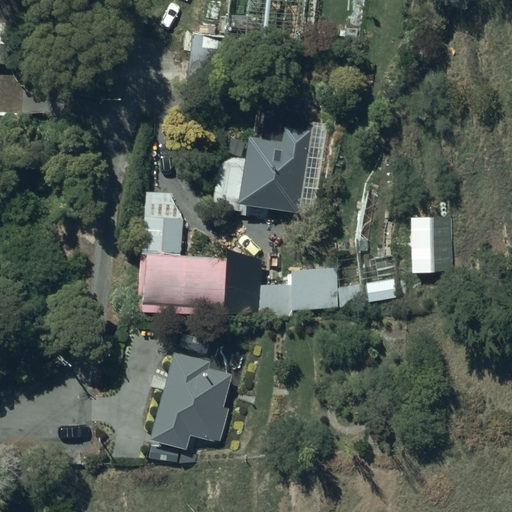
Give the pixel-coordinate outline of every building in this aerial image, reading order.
[(24,0),(0,0),(0,59),(22,61),(24,0)] [(213,29),(193,28),(191,65),(211,66),(213,29)] [(214,203),(241,207),(241,212),(271,217),(273,203),(298,208),(313,125),(310,124),(312,110),(285,105),(283,111),(266,108),(262,131),(248,128),(245,154),(244,154),(243,153),(242,153),(241,153),(240,153),(239,153),(238,153),(237,153),(236,153),(235,153),(234,153),(233,153),(232,153),(231,153),(230,153),(230,154),(229,154),(228,154),(227,155),(226,155),(225,156),(224,156),(224,157),(223,157),(222,158),(221,159),(220,160),(220,161),(219,162),(218,163),(218,164),(217,165),(217,166),(214,203)] [(171,189),(146,187),(143,248),(182,249),(184,216),(171,189)] [(289,261),(289,279),(259,279),(259,316),(293,316),(293,305),(337,305),(337,261),(289,261)] [(208,354),(173,344),(147,432),(184,443),(188,429),(218,438),(228,402),(222,400),(231,369),(206,362),(208,354)]
